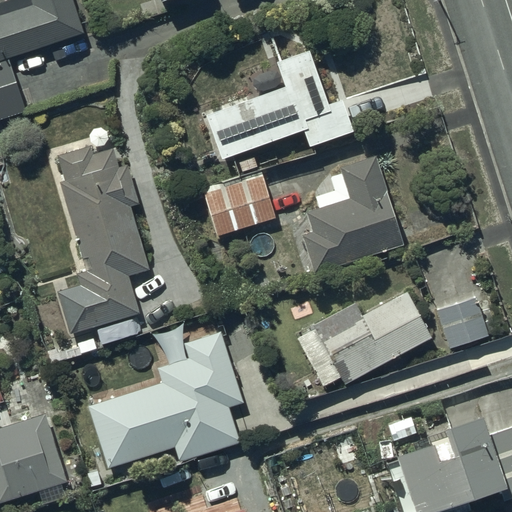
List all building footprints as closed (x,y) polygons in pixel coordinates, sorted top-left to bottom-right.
[(0,0),(0,117),(24,111),(8,56),(81,34),(70,0),(0,0)] [(201,112),(218,159),(300,130),(306,146),(348,131),(337,100),(326,104),(306,49),(273,61),(281,84),(201,112)] [(57,294),(69,335),(141,314),(130,277),(150,271),(131,206),(137,204),(125,164),(117,166),(111,147),(90,153),(87,144),(55,153),(63,181),(58,182),(85,271),(78,273),(82,286),(57,294)] [(309,230),(299,233),(311,272),(402,242),(374,155),(338,167),(339,172),(328,175),(332,189),(312,196),(316,207),(303,212),(309,230)] [(201,187),(214,234),(272,218),(260,172),(201,187)] [(311,328),(342,387),(429,341),(405,295),(360,318),(354,306),(311,328)] [(447,351),(486,338),(473,300),(435,313),(447,351)] [(88,407),(106,470),(174,450),(178,463),(237,445),(227,411),(242,406),(220,335),(184,346),(188,360),(155,370),(160,386),(88,407)] [(42,413),(0,426),(0,504),(66,483),(42,413)] [(432,447),(394,460),(411,511),(446,511),(501,494),(505,507),(511,504),(511,432),(488,441),(481,421),(444,433),(449,448),(434,453),(432,447)]
